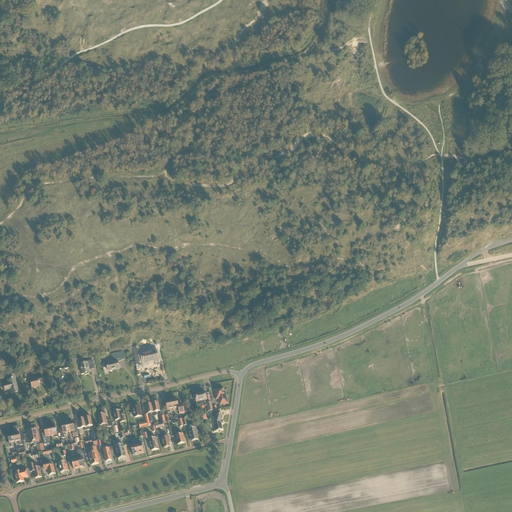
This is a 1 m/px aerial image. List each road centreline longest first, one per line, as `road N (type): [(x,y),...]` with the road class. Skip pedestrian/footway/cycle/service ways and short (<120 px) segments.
road 1 (unknown): [(0,210),(28,169),(136,128),(153,118),(181,69),(234,55),(266,0)]
road 2 (tertiary): [(241,376),(395,310),(462,264)]
road 3 (residential): [(0,422),(215,373),(241,376)]
road 4 (residential): [(13,500),(17,491),(230,440)]
